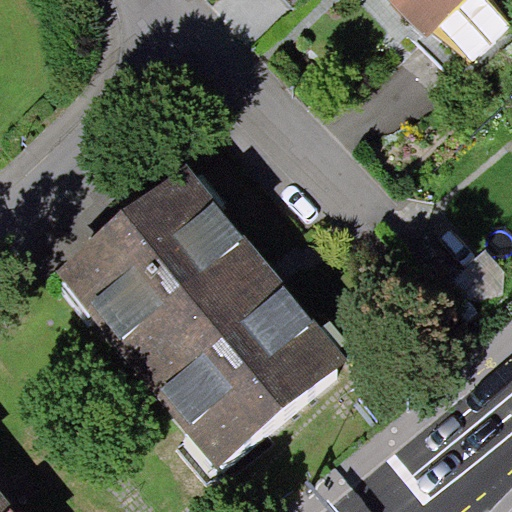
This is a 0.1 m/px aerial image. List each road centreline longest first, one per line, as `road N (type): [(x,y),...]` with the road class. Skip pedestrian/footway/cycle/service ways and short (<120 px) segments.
road 1 (residential): [(166,0),(195,30),(66,177),(0,232)]
road 2 (primary): [(511,417),(398,511)]
